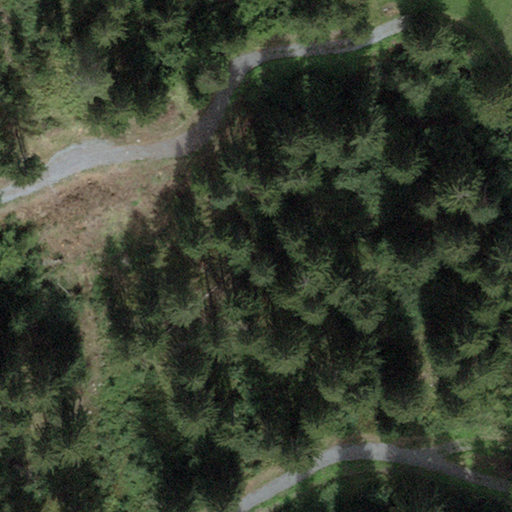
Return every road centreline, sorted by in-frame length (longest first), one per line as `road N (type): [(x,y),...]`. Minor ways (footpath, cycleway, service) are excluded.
road 1 (track): [(0,214),(41,190),(107,169),(206,156),(271,85),(393,44),(454,45),(491,61),(511,93)]
road 2 (track): [(263,511),(350,470),(402,468),(511,506)]
